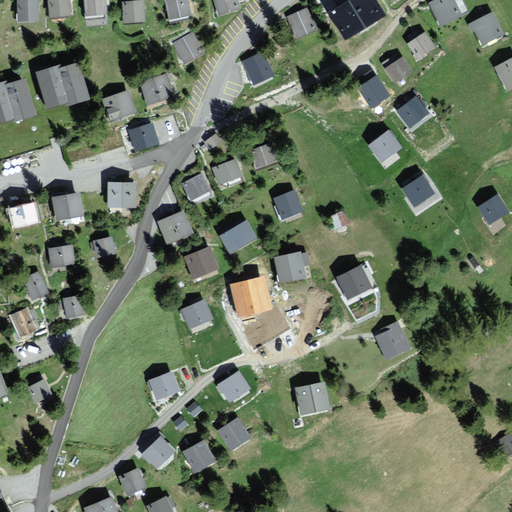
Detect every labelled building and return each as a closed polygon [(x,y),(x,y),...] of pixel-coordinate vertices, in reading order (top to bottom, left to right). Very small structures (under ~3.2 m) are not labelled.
[(48,0),(23,0),(24,21),(49,20),(48,0)] [(77,0),(54,0),(57,17),(79,13),(77,0)] [(114,0),(91,0),(94,16),(116,14),(114,0)] [(148,0),(131,0),(126,1),(129,22),(152,19),(148,0)] [(158,0),(162,20),(186,16),(183,0),(158,0)] [(236,9),(232,0),(209,0),(214,16),(236,9)] [(365,0),(333,0),(317,9),(334,39),(374,16),(365,0)] [(458,14),(450,0),(424,0),(423,1),(435,25),(458,14)] [(304,8),(283,16),(292,39),(313,31),(304,8)] [(489,12),(467,24),(480,48),(503,36),(489,12)] [(201,54),(190,31),(166,42),(177,65),(201,54)] [(432,48),(421,32),(403,43),(414,59),(432,48)] [(261,54),(239,63),(249,86),(271,77),(261,54)] [(511,87),(511,59),(510,56),(490,67),(503,92),(511,87)] [(409,73),(399,58),(381,68),(391,84),(409,73)] [(78,60),(34,73),(46,111),(90,99),(78,60)] [(160,73),(135,80),(141,103),(166,97),(160,73)] [(0,84),(0,151),(3,161),(44,148),(24,78),(0,84)] [(386,98),(375,80),(357,91),(368,109),(386,98)] [(126,87),(107,92),(114,118),(133,113),(126,87)] [(427,115),(418,99),(400,110),(409,125),(427,115)] [(148,123),(124,130),(130,152),(154,145),(148,123)] [(396,149),(387,133),(369,144),(379,160),(396,149)] [(264,143),(244,151),(252,169),(271,162),(264,143)] [(232,158),(210,167),(218,188),(240,179),(232,158)] [(198,172),(179,181),(188,200),(207,191),(198,172)] [(131,182),(111,182),(110,207),(130,207),(131,182)] [(291,188),(269,198),(279,221),(301,212),(291,188)] [(79,192),(49,198),(53,221),(83,216),(79,192)] [(511,213),(499,192),(477,205),(490,227),(511,213)] [(35,203),(8,208),(13,230),(39,225),(35,203)] [(325,214),(330,229),(346,224),(342,209),(325,214)] [(183,211),(156,221),(166,246),(192,236),(183,211)] [(242,219),(215,235),(226,255),(254,238),(242,219)] [(118,238),(99,240),(102,259),(121,256),(118,238)] [(72,241),(46,246),(51,269),(77,265),(72,241)] [(208,244),(177,254),(186,280),(217,269),(208,244)] [(296,255),(276,258),(280,281),(300,278),(296,255)] [(38,270),(23,277),(34,301),(50,293),(38,270)] [(88,295),(62,298),(65,319),(91,316),(88,295)] [(202,302),(183,310),(189,326),(209,318),(202,302)] [(32,309),(13,319),(25,341),(44,331),(32,309)] [(390,323),(362,334),(372,359),(400,347),(390,323)] [(42,378),(24,385),(31,402),(49,394),(42,378)] [(317,385),(287,388),(290,417),(320,414),(317,385)] [(231,417),(209,430),(222,452),(244,439),(231,417)] [(496,446),(506,459),(511,454),(511,435),(496,446)] [(197,438),(177,450),(190,472),(210,461),(197,438)] [(133,468),(114,476),(123,496),(142,487),(133,468)] [(168,511),(160,493),(140,502),(145,511),(168,511)] [(112,511),(108,497),(79,508),(80,511),(112,511)]
